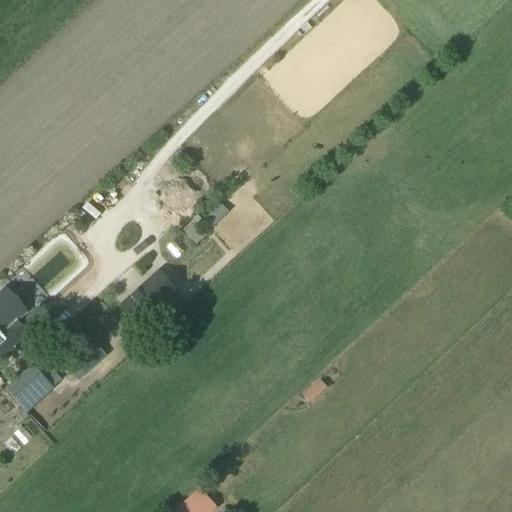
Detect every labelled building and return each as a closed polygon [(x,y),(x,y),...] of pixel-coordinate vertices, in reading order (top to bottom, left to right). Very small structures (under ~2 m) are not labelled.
[(188,180),(176,167),(148,194),(160,206),(188,180)] [(229,212),(221,203),(201,220),(209,230),(229,212)] [(191,223),(182,231),(195,246),(205,238),(191,223)] [(158,273),(120,307),(126,313),(137,325),(139,328),(177,294),(158,273)] [(4,293),(0,296),(0,364),(14,352),(0,336),(0,334),(23,314),(4,293)] [(93,344),(65,368),(76,380),(103,356),(93,344)] [(31,368),(4,392),(24,414),(51,390),(31,368)] [(326,390),(318,382),(302,399),(309,406),(326,390)] [(31,431),(12,449),(22,459),(41,441),(31,431)] [(226,511),(228,511),(209,491),(186,511),(226,511)]
